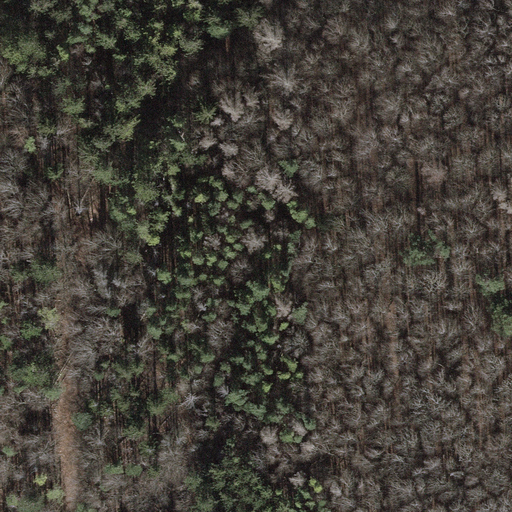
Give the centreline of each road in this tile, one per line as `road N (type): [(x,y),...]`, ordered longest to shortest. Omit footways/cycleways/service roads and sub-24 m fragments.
road 1 (track): [(70,511),(84,237),(157,105),(278,0)]
road 2 (track): [(178,511),(211,368),(299,262),(511,121)]
